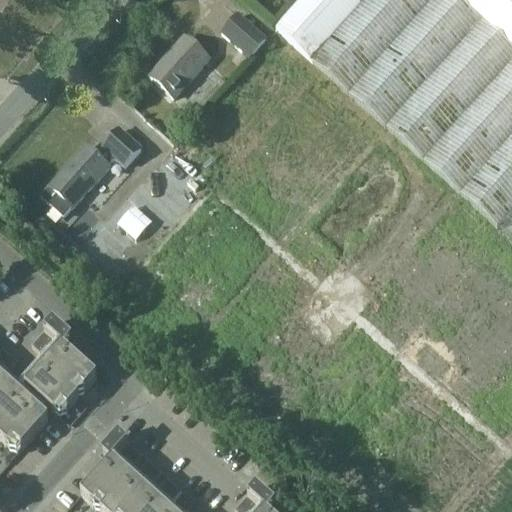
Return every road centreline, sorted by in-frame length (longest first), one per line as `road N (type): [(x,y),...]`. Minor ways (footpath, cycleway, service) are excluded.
road 1 (residential): [(120,392),(124,376),(114,361),(0,254)]
road 2 (residential): [(0,120),(109,0)]
road 3 (residential): [(19,511),(120,392)]
road 4 (residential): [(120,392),(227,490)]
